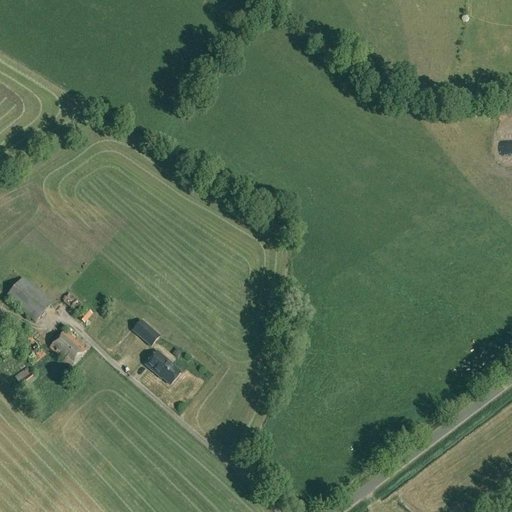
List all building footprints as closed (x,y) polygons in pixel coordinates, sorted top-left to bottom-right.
[(482,123),(483,131),(496,130),(495,122),(482,123)] [(36,323),(52,305),(23,279),(7,297),(36,323)] [(80,317),(87,309),(71,293),(63,302),(80,317)] [(85,324),(93,314),(88,310),(79,319),(85,324)] [(3,322),(0,323),(0,334),(8,329),(3,322)] [(160,337),(142,322),(133,332),(151,348),(160,337)] [(32,366),(46,355),(27,332),(15,342),(26,355),(25,357),(32,366)] [(71,369),(87,351),(65,332),(50,348),(64,361),(63,363),(71,369)] [(171,385),(180,373),(181,373),(173,367),(173,366),(157,352),(146,365),(159,377),(159,376),(171,385)] [(24,389),(36,380),(27,368),(14,378),(24,389)]
